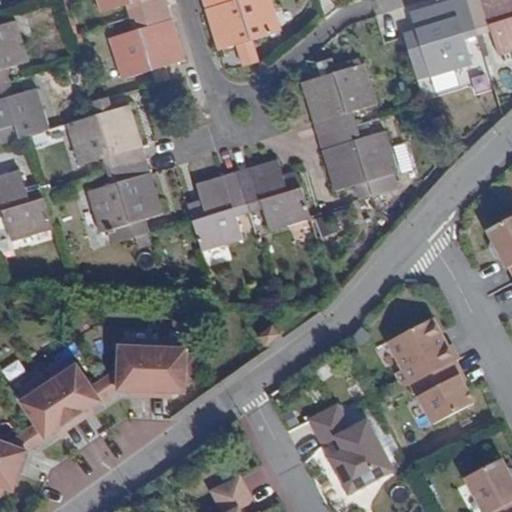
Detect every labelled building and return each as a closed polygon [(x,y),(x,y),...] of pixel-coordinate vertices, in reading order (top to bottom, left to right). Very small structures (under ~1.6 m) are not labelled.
[(131,19),(167,7),(165,0),(99,0),(103,13),(128,6),(131,19)] [(271,0),(206,0),(209,9),(207,10),(220,50),(238,45),(242,58),(257,54),(253,40),(281,32),(271,0)] [(465,39),(479,35),(467,0),(465,0),(454,3),(454,1),(413,14),(431,76),(473,64),(465,39)] [(499,55),(511,51),(511,0),(467,0),(479,35),(492,31),(499,55)] [(162,69),(185,61),(173,20),(171,21),(167,7),(131,19),(135,32),(111,39),(124,80),(153,72),(162,69)] [(0,86),(9,83),(5,70),(30,63),(17,22),(0,26),(0,86)] [(242,58),(244,66),(259,62),(257,54),(242,58)] [(329,75),(338,72),(334,59),(325,61),(329,75)] [(322,137),(357,126),(353,113),(378,105),(365,64),(338,72),(329,75),(304,83),(316,124),(318,124),(322,137)] [(156,84),(165,81),(162,69),(153,72),(156,84)] [(9,83),(0,86),(0,130),(5,129),(9,143),(50,131),(37,89),(13,96),(9,83)] [(142,147),(143,147),(131,107),(111,113),(107,99),(94,103),(98,116),(69,125),(81,166),(105,159),(109,172),(146,161),(142,147)] [(394,174),(398,173),(386,131),(361,139),(357,126),(322,137),(326,150),(324,151),(336,192),(356,186),(361,201),(373,197),(374,198),(399,190),(394,174)] [(144,221),(163,215),(151,173),(149,174),(146,161),(109,172),(113,185),(90,192),(101,233),(108,231),(144,221)] [(311,218),(310,214),(299,178),(285,182),(279,161),(251,169),(251,171),(239,175),(249,211),(262,207),(270,231),(311,218)] [(13,243),(54,229),(43,192),(41,188),(28,192),(22,171),(0,177),(0,218),(5,218),(13,243)] [(237,214),(249,211),(239,175),(226,179),(225,177),(197,186),(204,208),(191,212),(202,252),(244,240),(237,214)] [(511,219),(488,232),(511,281),(511,219)] [(108,231),(112,245),(149,235),(144,221),(108,231)] [(391,345),(431,430),(479,405),(440,319),(391,345)] [(280,336),(273,328),(259,339),(265,347),(280,336)] [(186,345),(119,342),(119,370),(102,381),(111,396),(119,391),(186,394),(186,383),(186,355),(186,345)] [(186,355),(186,383),(194,383),(194,355),(186,355)] [(75,359),(18,396),(36,423),(6,443),(26,451),(111,396),(102,381),(93,388),(75,359)] [(338,404),(308,419),(349,501),(395,478),(366,420),(350,428),(338,404)] [(0,440),(0,488),(1,486),(10,490),(26,451),(6,443),(0,440)] [(511,511),(511,469),(503,453),(460,476),(479,511),(511,511)] [(259,511),(239,474),(208,491),(219,511),(259,511)]
